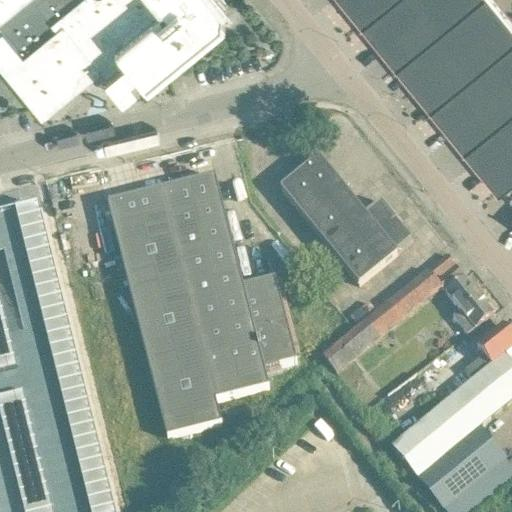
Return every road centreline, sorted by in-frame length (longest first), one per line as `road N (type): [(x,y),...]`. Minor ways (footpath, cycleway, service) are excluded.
road 1 (unclassified): [(0,162),(303,84),(339,65)]
road 2 (unclassified): [(511,276),(339,65)]
